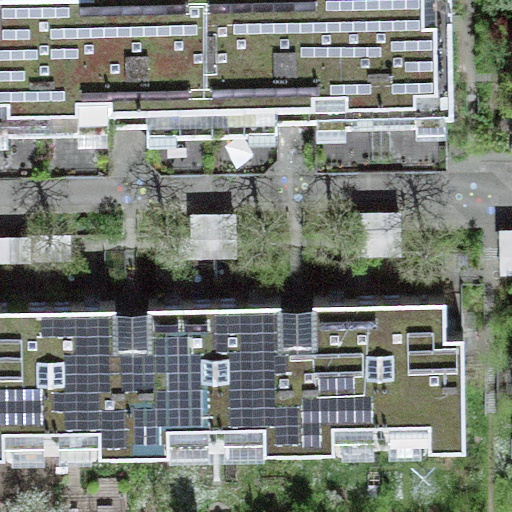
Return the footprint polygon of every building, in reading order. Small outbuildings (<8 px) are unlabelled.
[(452,0),(0,0),(0,157),(107,156),(106,108),(126,108),(149,108),(150,156),(269,154),(269,105),(295,105),(316,105),(317,153),(446,152),(446,102),(453,102),(453,39),(452,0)] [(400,256),(399,212),(350,212),(350,256),(400,256)] [(237,217),(190,217),(189,257),(237,257),(237,217)] [(511,232),(500,232),(499,276),(511,275),(511,232)] [(68,238),(0,237),(0,263),(68,263),(68,238)] [(447,331),(446,294),(431,295),(326,296),(317,296),(317,333),(281,333),(281,296),(267,296),(158,298),(149,298),(149,336),(117,336),(116,298),(82,299),(2,299),(0,299),(0,447),(3,448),(3,430),(98,429),(98,443),(167,442),(167,429),(267,428),(267,443),(334,442),(334,428),(430,427),(430,440),(467,440),(466,331),(447,331)]
